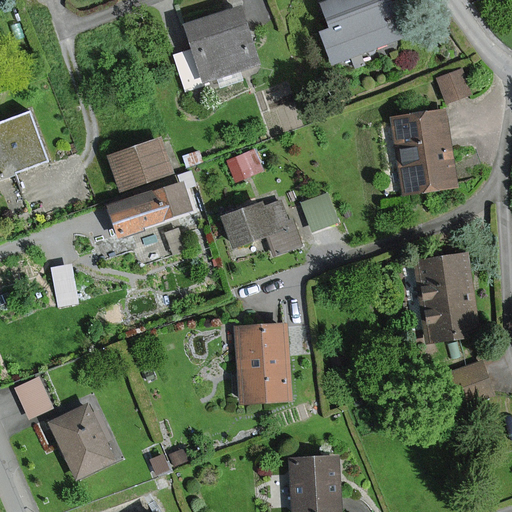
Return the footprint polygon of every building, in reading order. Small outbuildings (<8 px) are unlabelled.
[(387,0),(332,0),(322,4),(331,29),(321,32),(332,63),(401,38),(387,0)] [(237,8),(185,26),(204,81),(256,64),(237,8)] [(461,70),(436,79),(445,104),(470,95),(461,70)] [(447,110),(393,118),(405,194),(458,187),(447,110)] [(30,112),(0,122),(0,178),(48,161),(30,112)] [(160,138),(109,157),(121,191),(173,173),(171,169),(160,138)] [(261,170),(254,151),(229,161),(237,180),(261,170)] [(183,181),(176,183),(173,174),(121,192),(106,198),(109,207),(119,236),(163,220),(169,218),(193,210),(183,181)] [(336,222),(325,195),(301,204),(312,232),(336,222)] [(263,202),(225,215),(235,244),(268,232),(276,255),(300,246),(292,221),(288,222),(281,203),(266,208),(263,202)] [(468,256),(421,261),(430,342),(477,336),(468,256)] [(76,301),(71,266),(52,269),(58,304),(76,301)] [(286,325),(237,328),(242,403),(291,400),(286,325)] [(461,399),(492,391),(483,356),(453,364),(461,399)] [(51,409),(38,380),(18,389),(30,417),(51,409)] [(90,403),(50,424),(79,478),(118,458),(90,403)] [(341,511),(339,458),(293,460),(295,511),(341,511)]
